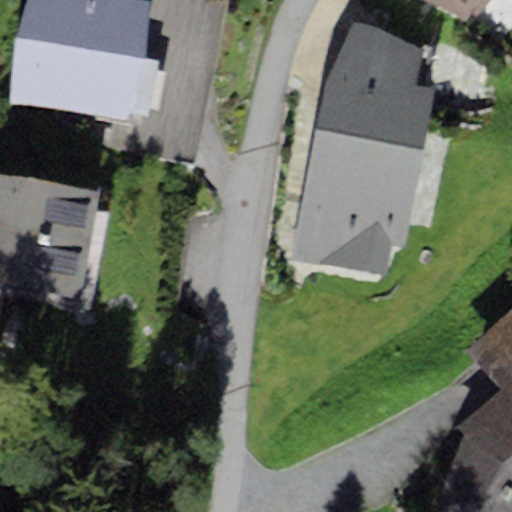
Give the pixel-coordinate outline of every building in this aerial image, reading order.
[(148,1),(141,0),(30,0),(13,104),(127,124),(129,113),(148,117),(158,61),(138,57),(148,1)] [(431,0),(473,21),(491,0),(431,0)] [(422,50),(352,21),(326,78),(290,258),(388,274),(392,242),(405,245),(433,88),(413,85),(422,50)] [(0,284),(79,299),(98,193),(0,175),(0,284)] [(511,511),(511,309),(465,351),(503,391),(456,431),(437,494),(454,511),(511,511)]
